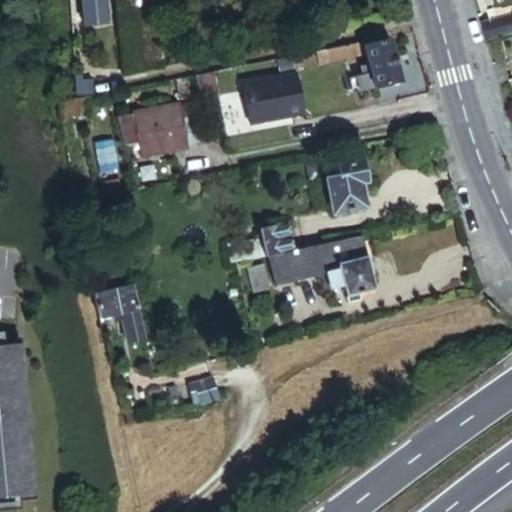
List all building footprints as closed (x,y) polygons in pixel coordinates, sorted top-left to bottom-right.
[(97,0),(78,0),(79,20),(99,19),(97,0)] [(511,14),(478,23),(483,43),(511,35),(511,14)] [(291,43),(288,26),(267,30),(270,47),(291,43)] [(358,48),(358,44),(294,56),(296,68),(359,56),(362,73),(348,76),(351,94),(370,90),(374,107),(401,102),(398,84),(393,85),(385,43),(358,48)] [(239,109),(232,69),(213,72),(221,113),(239,109)] [(251,133),(306,118),(293,70),(238,85),(251,133)] [(214,99),(209,73),(191,76),(196,102),(214,99)] [(57,103),(59,116),(79,112),(77,100),(57,103)] [(198,149),(191,103),(113,115),(119,149),(133,147),(134,159),(198,149)] [(215,133),(213,116),(203,117),(205,134),(215,133)] [(435,132),(403,139),(406,157),(439,150),(435,132)] [(357,160),(332,164),(334,176),(321,178),(327,213),(358,207),(354,183),(360,182),(357,160)] [(244,221),(242,210),(216,214),(218,225),(244,221)] [(254,239),(258,260),(262,259),(286,254),(280,225),(252,231),(254,239)] [(258,260),(254,239),(221,246),(225,266),(258,260)] [(373,299),(360,239),(286,254),(262,259),(268,288),(325,277),(328,290),(340,287),(344,305),(358,302),(373,299)] [(265,293),(260,267),(242,271),(248,297),(265,293)] [(127,287),(88,295),(93,319),(132,311),(127,287)] [(358,302),(344,305),(345,312),(360,309),(358,302)] [(33,350),(0,349),(0,505),(29,506),(33,350)] [(212,399),(206,379),(181,386),(185,401),(192,399),(193,404),(212,399)]
